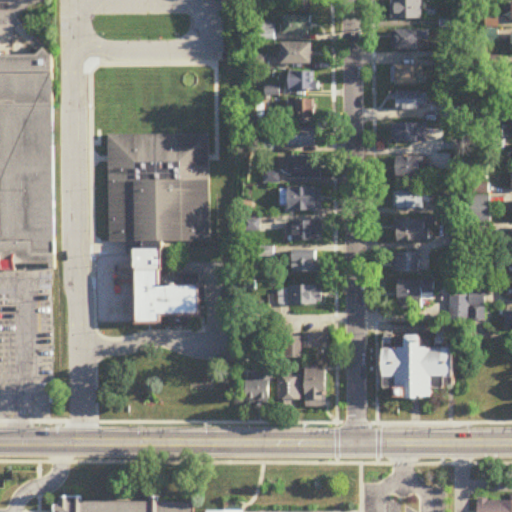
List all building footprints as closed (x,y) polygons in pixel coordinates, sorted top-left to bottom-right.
[(392,0),(392,21),(422,21),(422,0),(392,0)] [(312,17),(284,17),(284,36),(312,36),(312,17)] [(429,31),(392,31),(392,51),(419,51),(419,41),(429,41),(429,31)] [(314,45),(283,45),(283,66),(314,66),(314,45)] [(0,57),(0,270),(55,269),(53,57),(50,57),(45,51),(42,54),(39,57),(0,57)] [(419,66),(392,66),(392,85),(419,85),(419,66)] [(318,73),(289,73),(289,93),(318,93),(318,73)] [(427,110),(427,93),(397,93),(397,110),(427,110)] [(297,120),(315,120),(315,102),(297,102),(297,120)] [(392,124),(392,142),(427,142),(427,124),(392,124)] [(288,148),(320,148),(320,130),(288,130),(288,148)] [(124,255),(124,244),(109,245),(109,136),(209,136),(210,244),(165,244),(165,273),(163,273),(163,288),(204,288),(205,320),(165,320),(165,327),(137,327),(137,324),(137,273),(135,273),(135,255),(124,255)] [(290,182),(321,182),(321,157),(290,157),(290,182)] [(397,181),(424,181),(424,158),(397,158),(397,181)] [(322,213),(322,189),(289,189),(289,213),(322,213)] [(431,190),(395,190),(395,210),(431,210),(431,190)] [(434,243),(434,220),(399,220),(399,243),(434,243)] [(323,243),(323,223),(292,223),(292,243),(323,243)] [(287,254),(287,274),(322,274),(322,254),(287,254)] [(421,254),(394,254),(394,274),(421,274),(421,254)] [(400,310),(425,310),(425,295),(435,295),(435,282),(400,282),(400,310)] [(323,289),(279,289),(279,307),(323,307),(323,289)] [(304,335),(304,350),(328,350),(328,335),(304,335)] [(388,351),(388,391),(401,391),(401,402),(437,402),(437,389),(457,389),(457,351),(426,351),(426,338),(411,339),(411,351),(388,351)] [(329,409),(329,372),(309,372),(309,409),(329,409)] [(273,376),(249,376),(249,404),(273,404),(273,376)] [(304,379),(280,379),(280,403),(304,403),(304,379)] [(53,503),(53,511),(190,511),(191,501),(156,501),(156,496),(149,496),(149,501),(80,501),(80,495),(60,495),(60,500),(57,500),(57,503),(53,503)] [(511,511),(511,496),(510,497),(510,502),(478,501),(478,511),(511,511)]
